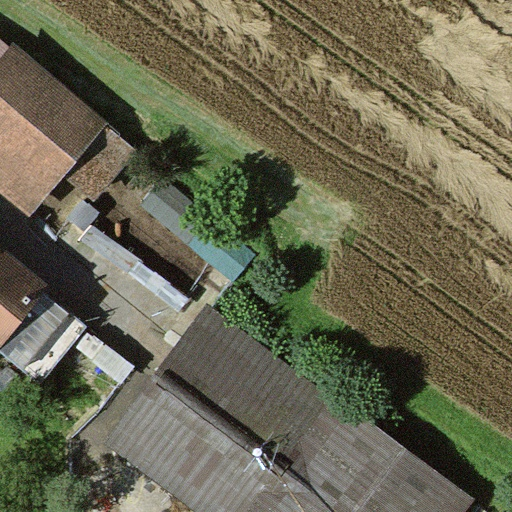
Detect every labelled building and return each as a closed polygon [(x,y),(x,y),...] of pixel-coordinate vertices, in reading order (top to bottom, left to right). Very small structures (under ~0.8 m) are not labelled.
[(107,127),(11,47),(7,52),(0,60),(0,199),(27,222),(61,182),(107,127)] [(107,127),(61,182),(90,206),(135,153),(107,127)] [(50,293),(0,251),(0,353),(43,301),(50,293)] [(83,334),(43,301),(0,353),(0,358),(37,389),(83,334)] [(463,511),(471,501),(205,309),(104,448),(191,511),(463,511)]
